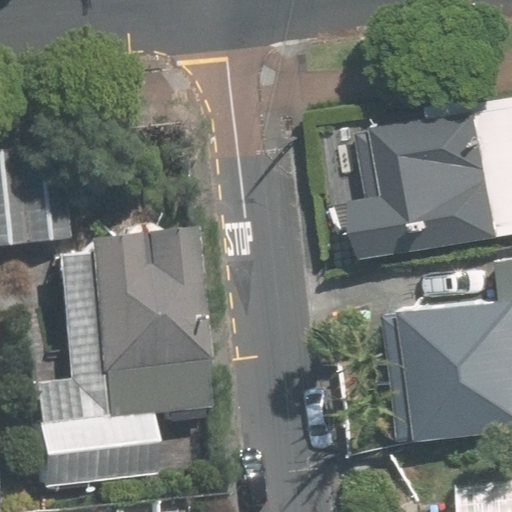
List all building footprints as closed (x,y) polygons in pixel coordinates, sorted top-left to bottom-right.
[(370,190),(382,251),(511,226),(511,102),(383,126),(394,186),(370,190)] [(0,147),(0,243),(59,238),(50,143),(0,147)] [(183,223),(85,233),(86,243),(58,246),(70,370),(37,373),(47,482),(156,472),(150,409),(200,404),(183,223)] [(411,305),(424,429),(511,419),(511,294),(411,305)] [(511,511),(511,476),(467,483),(471,511),(511,511)]
